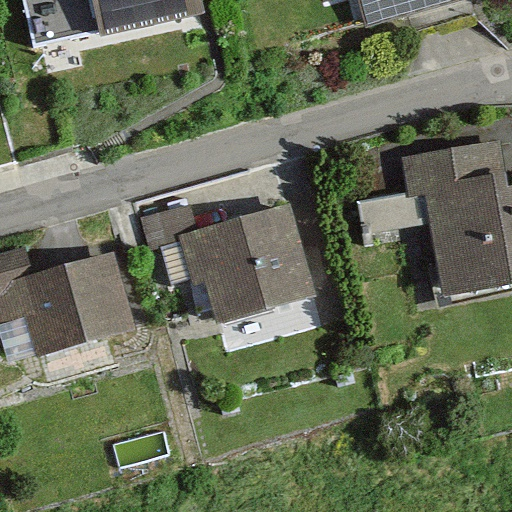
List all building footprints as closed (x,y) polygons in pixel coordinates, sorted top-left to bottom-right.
[(210,0),(103,0),(114,40),(214,14),(210,0)] [(362,0),(369,22),(445,0),(362,0)] [(453,318),(511,303),(511,168),(503,132),(406,156),(414,186),(366,198),(376,238),(430,225),(453,318)] [(289,154),(148,199),(189,329),(330,284),(289,154)] [(114,212),(0,248),(0,340),(15,387),(156,342),(114,212)]
